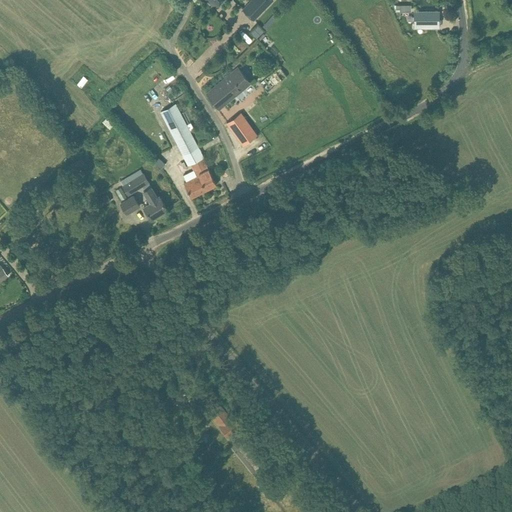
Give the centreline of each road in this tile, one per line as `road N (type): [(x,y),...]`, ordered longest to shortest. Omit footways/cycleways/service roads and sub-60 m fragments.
road 1 (unclassified): [(358,511),(139,251)]
road 2 (unclassified): [(243,198),(442,94),(463,55),(458,0)]
road 3 (residential): [(243,198),(224,135),(167,43),(185,0)]
road 4 (unclassified): [(0,322),(139,251)]
